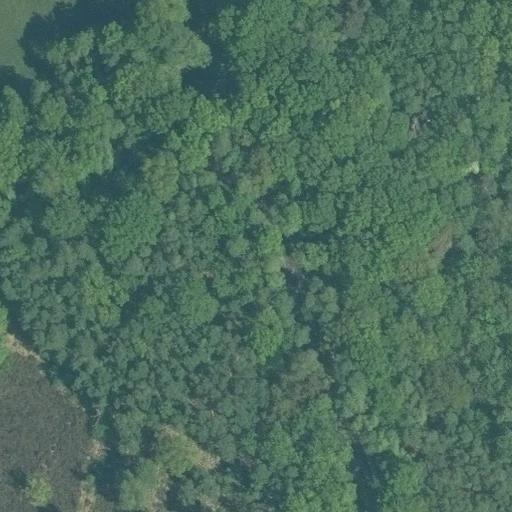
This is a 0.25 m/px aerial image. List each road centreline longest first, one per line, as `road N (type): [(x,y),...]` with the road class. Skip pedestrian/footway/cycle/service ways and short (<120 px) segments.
road 1 (track): [(368,511),(182,0)]
road 2 (track): [(255,193),(441,137),(511,79)]
road 3 (track): [(0,208),(11,176),(39,139),(212,71)]
